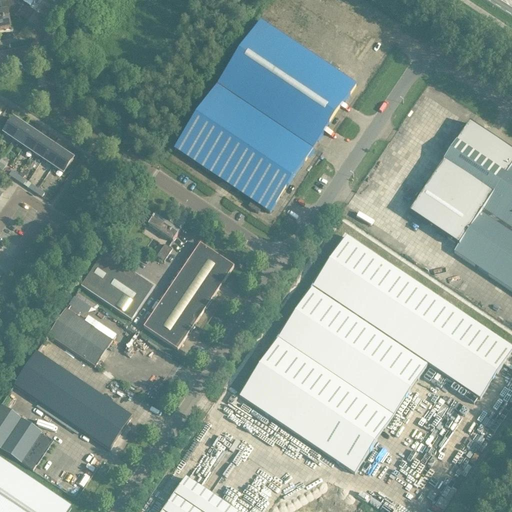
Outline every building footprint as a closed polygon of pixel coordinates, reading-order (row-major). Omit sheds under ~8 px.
[(0,30),(9,29),(7,15),(16,13),(20,8),(9,1),(0,2),(0,30)] [(259,23),(173,150),(269,214),(354,87),(259,23)] [(13,141),(23,126),(12,119),(0,137),(0,138),(4,141),(7,137),(13,141)] [(408,214),(457,248),(453,253),(511,293),(511,153),(468,124),(408,214)] [(32,133),(23,126),(13,141),(23,147),(32,133)] [(398,144),(400,141),(399,141),(402,136),(392,131),(388,138),(398,144)] [(32,133),(23,147),(32,154),(42,139),(32,133)] [(42,139),(32,154),(42,161),(52,146),(42,139)] [(52,146),(42,161),(52,167),(62,153),(52,146)] [(363,152),(379,161),(382,156),(365,147),(363,152)] [(62,153),(52,167),(62,174),(72,160),(62,153)] [(362,154),(358,159),(374,171),(378,166),(362,154)] [(37,157),(34,161),(43,167),(46,163),(37,157)] [(297,177),(302,181),(312,168),(307,164),(297,177)] [(351,169),(349,173),(368,185),(370,181),(351,169)] [(8,176),(14,180),(17,176),(10,172),(8,176)] [(17,176),(14,180),(25,187),(27,184),(17,176)] [(307,201),(315,192),(306,183),(298,192),(307,201)] [(34,194),(37,190),(27,184),(25,187),(34,194)] [(34,194),(41,198),(43,194),(37,190),(34,194)] [(124,208),(130,212),(136,203),(130,199),(124,208)] [(247,208),(257,215),(260,210),(250,203),(247,208)] [(259,225),(277,220),(276,214),(257,219),(259,225)] [(147,226),(172,243),(179,232),(154,215),(147,226)] [(479,400),(511,350),(345,239),(238,398),(353,475),(427,365),(479,400)] [(390,241),(387,245),(400,255),(403,252),(390,241)] [(199,245),(143,329),(176,352),(233,268),(199,245)] [(164,262),(171,251),(164,245),(156,257),(164,262)] [(102,254),(80,288),(130,322),(153,288),(102,254)] [(467,300),(480,307),(482,303),(469,296),(467,300)] [(112,342),(65,310),(47,337),(94,368),(112,342)] [(109,451),(131,418),(35,354),(13,387),(109,451)] [(430,376),(421,384),(428,392),(437,384),(430,376)] [(458,407),(463,396),(453,390),(447,401),(458,407)] [(234,410),(237,412),(240,408),(219,396),(214,405),(231,415),(234,410)] [(489,408),(501,415),(508,403),(496,396),(489,408)] [(0,406),(0,450),(32,472),(52,442),(46,438),(46,439),(40,436),(42,434),(0,406)] [(490,434),(492,426),(494,426),(496,418),(477,415),(473,431),(490,434)] [(438,446),(449,423),(445,420),(433,444),(438,446)] [(453,425),(445,440),(451,442),(458,427),(453,425)] [(260,437),(308,465),(310,462),(327,472),(330,468),(311,457),(309,461),(263,433),(260,437)] [(405,469),(397,482),(402,485),(417,462),(412,459),(420,446),(415,443),(400,466),(405,469)] [(433,465),(443,453),(438,450),(429,462),(433,465)] [(260,494),(274,470),(244,453),(231,475),(241,481),(240,483),(260,494)] [(0,461),(0,511),(68,511),(70,509),(0,461)] [(439,462),(437,465),(457,477),(459,473),(439,462)] [(293,477),(295,474),(279,465),(277,468),(293,477)] [(275,474),(262,493),(271,499),(284,479),(275,474)] [(56,477),(54,486),(60,488),(66,490),(69,480),(56,477)] [(231,511),(184,480),(162,511),(231,511)] [(417,496),(435,507),(441,497),(445,500),(451,489),(437,480),(434,485),(426,481),(417,496)]
